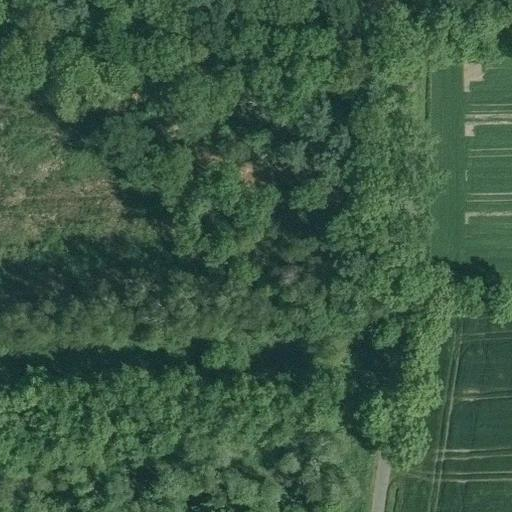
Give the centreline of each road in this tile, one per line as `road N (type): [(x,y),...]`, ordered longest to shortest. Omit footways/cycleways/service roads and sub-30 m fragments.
road 1 (unclassified): [(410,0),(400,327),(373,511)]
road 2 (track): [(408,32),(0,48)]
